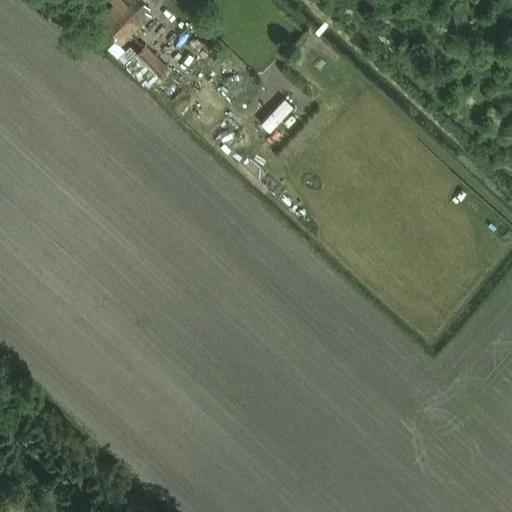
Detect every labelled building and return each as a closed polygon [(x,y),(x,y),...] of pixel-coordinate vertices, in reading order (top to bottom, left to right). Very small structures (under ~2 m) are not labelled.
[(120,45),(149,15),(144,9),(148,6),(142,0),(111,0),(111,1),(113,3),(95,21),(120,45)] [(167,67),(143,44),(135,53),(158,75),(159,75),(167,67)] [(135,53),(134,52),(128,46),(117,58),(147,87),(158,75),(135,53)] [(261,119),(271,129),(296,104),(286,94),(261,119)] [(57,511),(67,502),(47,483),(27,503),(19,495),(2,511),(57,511)]
